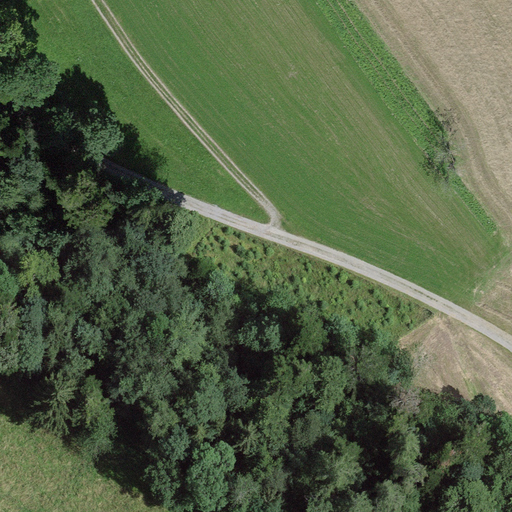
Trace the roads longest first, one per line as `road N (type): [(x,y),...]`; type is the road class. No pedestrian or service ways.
road 1 (track): [(511,343),(287,238),(121,179),(0,92)]
road 2 (track): [(287,238),(89,0)]
